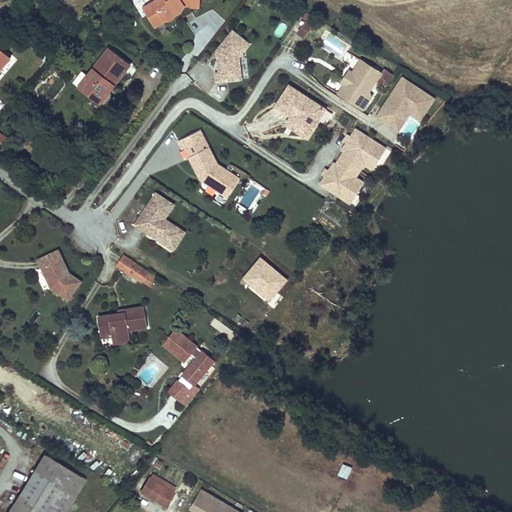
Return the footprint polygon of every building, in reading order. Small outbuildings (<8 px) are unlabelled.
[(160,0),(148,8),(158,28),(168,22),(171,22),(173,21),(176,20),(178,18),(179,16),(179,14),(182,13),(184,11),(186,9),(187,7),(202,8),(202,0),(160,0)] [(315,15),(309,11),(305,17),(311,21),(315,15)] [(279,37),(288,26),(282,21),(273,32),(279,37)] [(318,26),(311,21),(302,35),(309,39),(318,26)] [(218,81),(239,79),(238,71),(243,71),(241,57),(252,44),(235,30),(219,50),(222,52),(222,56),(220,56),(221,72),(217,73),(218,81)] [(0,76),(14,60),(0,48),(0,76)] [(129,67),(109,49),(79,86),(100,103),(108,93),(105,91),(119,73),(122,75),(129,67)] [(361,68),(354,82),(348,92),(373,106),(381,92),(377,89),(389,69),(368,57),(361,68)] [(349,79),(354,82),(361,68),(357,66),(349,79)] [(81,72),(73,82),(78,85),(85,75),(81,72)] [(416,77),(394,108),(404,115),(398,123),(410,132),(416,123),(412,120),(419,110),(416,107),(419,103),(428,109),(433,108),(439,112),(448,99),(416,77)] [(329,100),(301,80),(287,101),(295,106),(290,114),(310,128),(322,111),(329,100)] [(329,115),(336,104),(329,100),(322,111),(329,115)] [(412,120),(416,123),(423,113),(433,120),(439,112),(433,108),(428,109),(419,103),(416,107),(419,110),(412,120)] [(394,108),(389,117),(398,123),(404,115),(394,108)] [(186,145),(205,135),(201,127),(179,139),(184,147),(186,146),(186,145)] [(329,188),(359,207),(372,186),(364,181),(373,168),(381,173),(394,152),(364,133),(356,146),(351,154),(353,155),(345,168),(342,167),(337,175),(334,180),(329,188)] [(15,144),(0,135),(0,134),(0,147),(9,153),(15,144)] [(224,189),(236,170),(220,160),(210,144),(205,135),(186,145),(200,171),(203,169),(210,176),(208,179),(224,189)] [(241,174),(236,170),(224,189),(230,192),(241,174)] [(173,203),(155,192),(135,224),(167,244),(178,227),(164,218),(173,203)] [(178,227),(167,244),(174,248),(185,231),(178,227)] [(69,300),(80,281),(69,274),(55,253),(36,266),(51,290),(69,300)] [(149,287),(156,277),(124,255),(117,266),(149,287)] [(113,337),(130,335),(130,329),(147,327),(145,308),(120,310),(120,315),(101,317),(103,337),(112,336),(113,337)] [(196,385),(216,361),(178,330),(168,343),(175,348),(173,351),(187,362),(193,354),(199,359),(196,363),(198,365),(192,372),(190,370),(185,376),(196,385)] [(131,342),(130,335),(113,337),(113,344),(131,342)] [(198,365),(196,363),(190,370),(192,372),(198,365)] [(191,391),(180,382),(172,393),(183,402),(191,391)] [(46,453),(10,511),(67,511),(88,479),(46,453)] [(151,473),(148,478),(172,492),(174,487),(151,473)] [(172,492),(148,478),(140,491),(164,506),(172,492)] [(191,511),(243,511),(200,489),(188,510),(191,511)]
